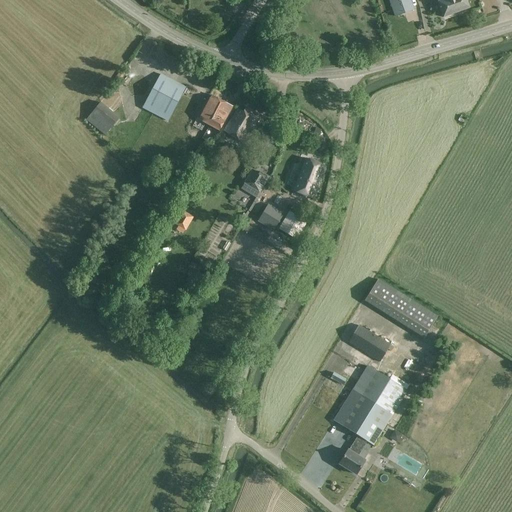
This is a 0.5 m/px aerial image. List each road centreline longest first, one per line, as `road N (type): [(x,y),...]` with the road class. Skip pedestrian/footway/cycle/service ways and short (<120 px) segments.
road 1 (unclassified): [(229,429),(270,317),(337,186),(347,73)]
road 2 (secondary): [(511,25),(347,73)]
road 3 (unclassified): [(335,511),(229,429)]
road 4 (secondary): [(120,0),(178,39),(236,64)]
